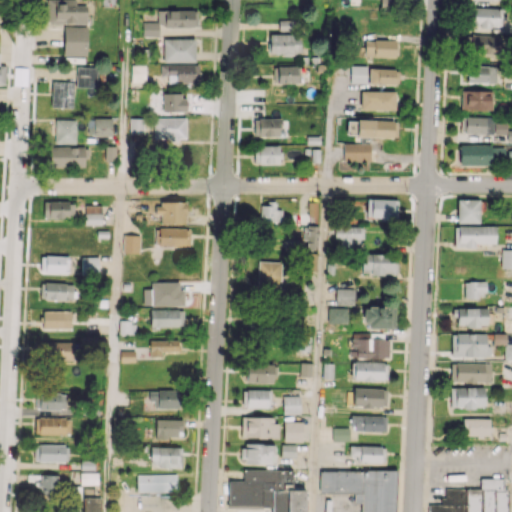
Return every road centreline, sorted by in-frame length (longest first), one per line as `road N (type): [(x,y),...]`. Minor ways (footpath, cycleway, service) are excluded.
road 1 (residential): [(232,0),(206,511)]
road 2 (residential): [(435,0),(413,511)]
road 3 (residential): [(25,22),(2,511)]
road 4 (residential): [(427,185),(18,186)]
